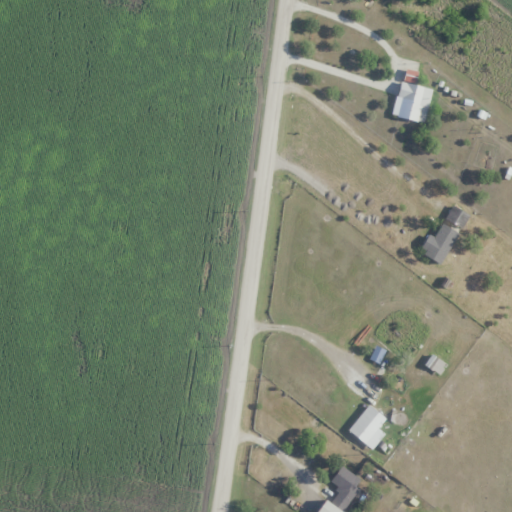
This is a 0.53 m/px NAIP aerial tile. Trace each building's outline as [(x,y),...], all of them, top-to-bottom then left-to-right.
[(393,117),(425,123),(431,88),(399,82),(393,117)] [(441,264),(468,215),(452,206),(434,238),(427,234),(418,252),(441,264)] [(395,350),(416,329),(402,315),(381,336),(395,350)] [(430,369),(438,375),(443,367),(435,362),(430,369)] [(385,418),(368,404),(346,430),(364,444),(385,418)] [(341,511),(363,483),(342,466),(330,481),(339,489),(329,502),(341,511)]
